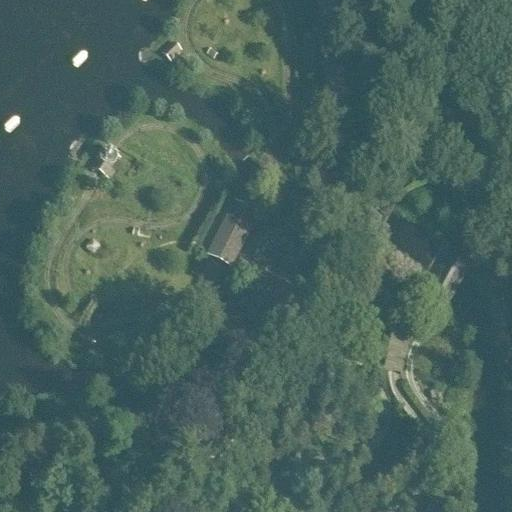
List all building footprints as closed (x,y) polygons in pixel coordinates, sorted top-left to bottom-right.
[(179,53),(171,44),(167,48),(161,54),(169,63),(175,57),(179,53)] [(210,49),(206,55),(212,60),(217,55),(210,49)] [(110,149),(103,145),(89,168),(97,172),(104,177),(118,153),(110,149)] [(239,208),(232,204),(209,245),(203,256),(212,261),(217,264),(223,267),(229,271),(233,264),(255,225),(258,218),(250,214),(245,211),(239,208)] [(92,239),(83,249),(93,258),(102,248),(92,239)] [(297,304),(285,296),(274,313),(283,319),(277,326),(284,331),(289,323),(301,306),(297,304)] [(401,337),(392,335),(388,349),(373,346),(369,362),(384,366),(382,375),(386,375),(400,375),(408,339),(401,337)]
